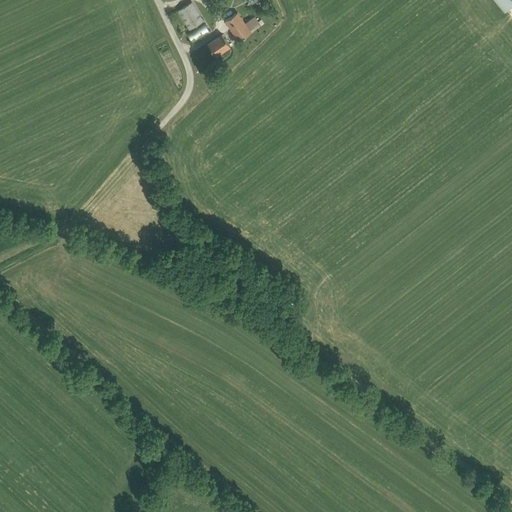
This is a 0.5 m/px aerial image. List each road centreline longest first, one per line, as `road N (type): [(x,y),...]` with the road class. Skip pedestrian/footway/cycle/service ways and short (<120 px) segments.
road 1 (track): [(0,262),(76,222),(163,128)]
road 2 (unclassified): [(163,128),(192,82),(160,0)]
